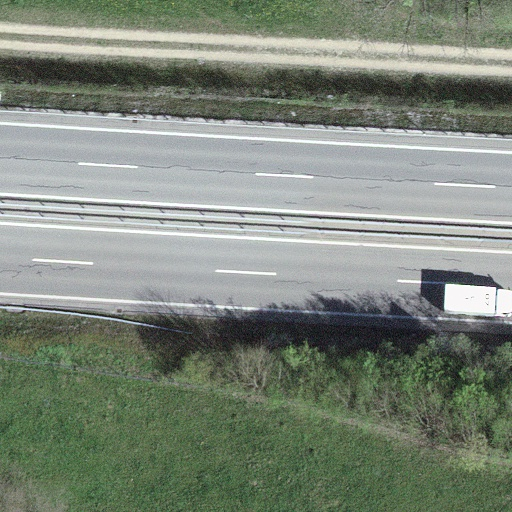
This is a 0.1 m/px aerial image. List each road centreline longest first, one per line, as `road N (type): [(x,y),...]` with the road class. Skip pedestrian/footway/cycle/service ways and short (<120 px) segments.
road 1 (track): [(511,76),(0,41)]
road 2 (motorway): [(0,254),(511,287)]
road 3 (motorway): [(511,186),(0,156)]
